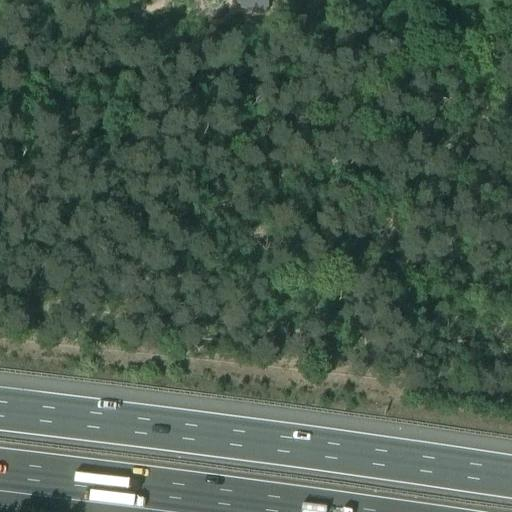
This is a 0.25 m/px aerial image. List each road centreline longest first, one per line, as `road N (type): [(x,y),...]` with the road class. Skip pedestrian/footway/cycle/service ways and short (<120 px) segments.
road 1 (track): [(0,109),(54,112),(127,212),(511,302)]
road 2 (motorway): [(511,478),(0,411)]
road 3 (motorway): [(0,471),(316,511)]
